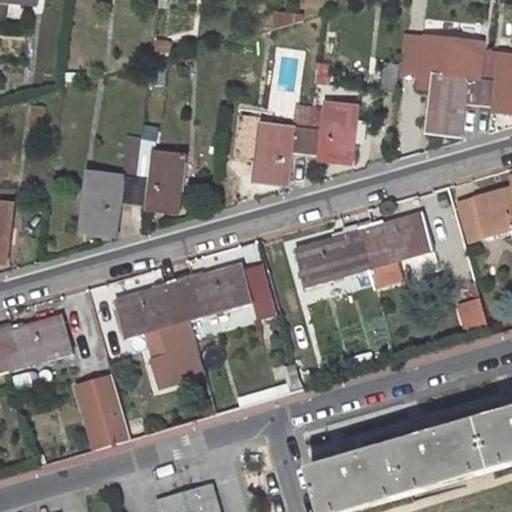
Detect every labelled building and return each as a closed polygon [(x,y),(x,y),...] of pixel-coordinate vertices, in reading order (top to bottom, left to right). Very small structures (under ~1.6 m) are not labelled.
[(273,25),(294,19),(296,9),(276,7),(273,25)] [(511,106),(511,49),(498,47),(494,76),(480,75),(478,99),(507,103),(507,106),(511,106)] [(395,89),(398,61),(383,61),(380,88),(395,89)] [(435,69),(428,128),(446,130),(447,124),(462,126),(466,98),(478,99),(480,75),(435,69)] [(350,162),(358,105),(324,101),(322,108),(309,107),(304,153),(332,156),(331,160),(350,162)] [(294,129),(260,125),(261,115),(236,113),(230,157),(255,160),(253,181),(271,183),(271,180),(287,182),(291,152),(304,153),(309,107),(298,106),(294,129)] [(116,227),(119,201),(130,202),(133,177),(138,138),(126,136),(121,175),(89,172),(82,228),(100,230),(100,226),(116,227)] [(138,138),(133,177),(130,202),(159,205),(159,209),(177,211),(185,152),(151,148),(152,139),(138,138)] [(511,186),(460,201),(469,237),(511,226),(511,228),(511,186)] [(0,258),(6,260),(13,201),(0,199),(0,258)] [(422,211),(374,225),(372,219),(357,223),(368,262),(369,266),(385,261),(384,258),(404,252),(405,256),(432,248),(422,211)] [(343,234),(296,247),(306,284),(332,276),(331,273),(351,267),(352,271),(369,266),(368,262),(357,223),(341,228),(343,234)] [(189,317),(253,299),(243,262),(193,276),(192,271),(177,275),(189,317)] [(127,335),(189,317),(177,275),(161,279),(162,285),(117,297),(127,335)] [(457,305),(465,334),(488,328),(481,299),(457,305)] [(62,312),(14,325),(12,320),(0,323),(0,332),(9,365),(10,368),(22,365),(21,361),(42,355),(43,359),(74,350),(62,312)] [(0,371),(10,368),(9,365),(0,332),(0,371)] [(116,375),(77,383),(90,454),(130,446),(116,375)] [(368,450),(321,464),(334,511),(340,511),(511,461),(511,407),(455,424),(450,412),(438,416),(442,428),(382,445),(378,433),(365,437),(368,450)] [(145,431),(140,414),(129,418),(133,434),(145,431)] [(223,511),(214,480),(160,498),(163,511),(223,511)]
